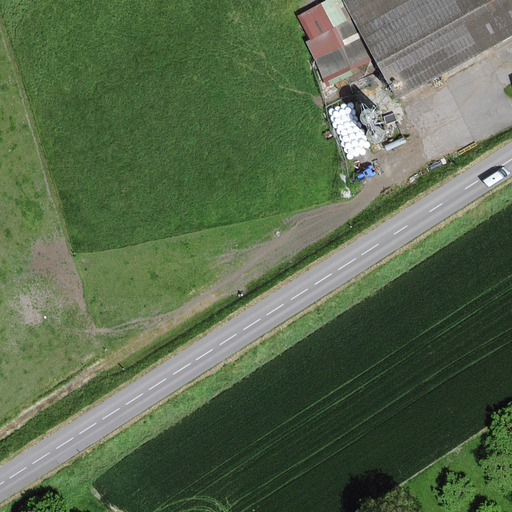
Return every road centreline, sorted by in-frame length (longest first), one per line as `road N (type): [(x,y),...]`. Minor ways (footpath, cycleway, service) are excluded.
road 1 (track): [(0,437),(511,112)]
road 2 (tertiary): [(511,160),(0,485)]
